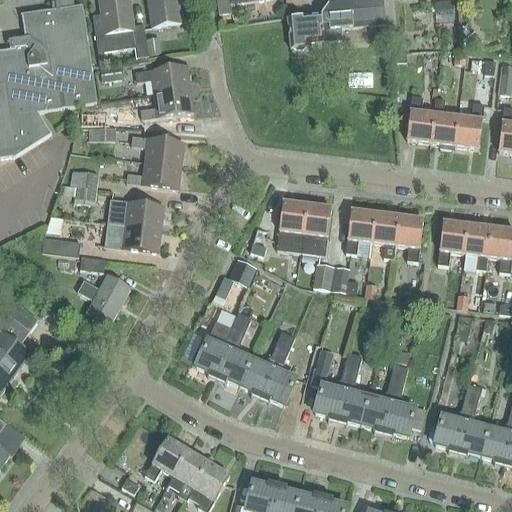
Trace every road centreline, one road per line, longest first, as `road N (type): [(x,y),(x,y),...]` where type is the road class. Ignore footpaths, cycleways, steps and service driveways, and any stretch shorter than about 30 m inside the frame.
road 1 (residential): [(510,511),(235,438),(125,375)]
road 2 (residential): [(244,157),(511,194)]
road 3 (residential): [(244,157),(125,375)]
road 4 (residential): [(125,375),(29,511)]
